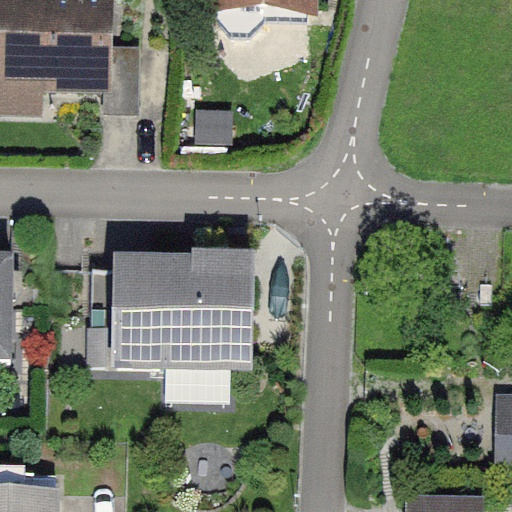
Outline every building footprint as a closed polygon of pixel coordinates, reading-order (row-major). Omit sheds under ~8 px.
[(218,0),(218,14),(223,14),(223,31),(233,44),(253,44),(265,33),(265,29),(309,30),(310,16),(313,16),(313,0),(218,0)] [(109,7),(4,4),(1,90),(107,93),(109,7)] [(0,368),(13,369),(15,268),(0,267),(0,368)] [(243,278),(95,275),(93,344),(122,344),(121,371),(171,372),(170,407),(233,409),(234,374),(241,374),(243,278)] [(0,511),(57,511),(58,485),(0,483),(0,511)]
